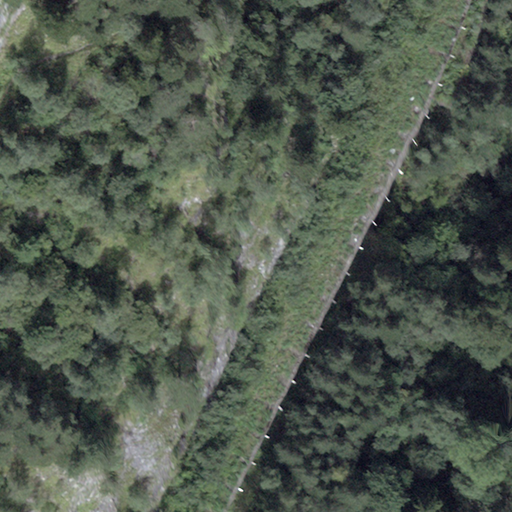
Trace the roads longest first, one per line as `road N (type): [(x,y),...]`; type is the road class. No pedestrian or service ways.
road 1 (trunk): [(196,511),(392,113),(438,0)]
road 2 (primary): [(322,0),(254,109),(0,445)]
